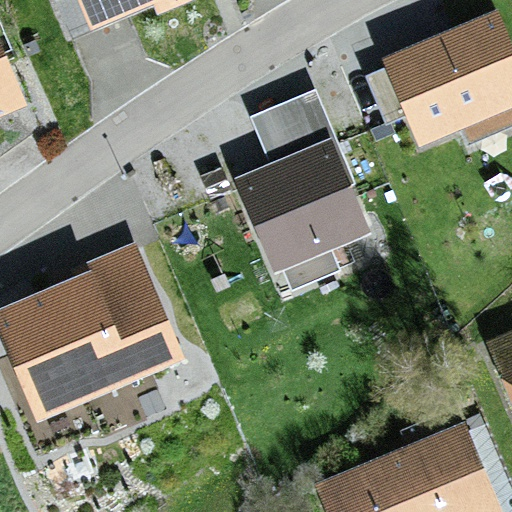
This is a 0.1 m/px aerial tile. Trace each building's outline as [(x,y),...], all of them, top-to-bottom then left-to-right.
[(58,0),(73,0),(90,38),(151,13),(155,24),(212,1),(211,0),(53,0),(54,2),(58,0)] [(511,39),(496,2),(380,51),(418,139),(456,123),(464,142),(511,122),(511,39)] [(0,123),(26,113),(0,50),(0,123)] [(331,241),(370,225),(348,173),(367,165),(357,140),(337,148),(333,136),(337,134),(316,83),(249,111),(268,157),(234,171),(274,265),(280,263),(289,284),(340,263),(331,241)] [(393,128),(389,117),(370,125),(375,135),(393,128)] [(210,194),(230,185),(221,163),(201,171),(210,194)] [(209,200),(214,211),(229,204),(225,193),(209,200)] [(0,329),(36,413),(184,349),(136,237),(70,266),(72,270),(0,300),(0,329)] [(511,325),(485,337),(511,400),(511,325)] [(327,511),(504,511),(463,414),(313,477),(327,511)]
